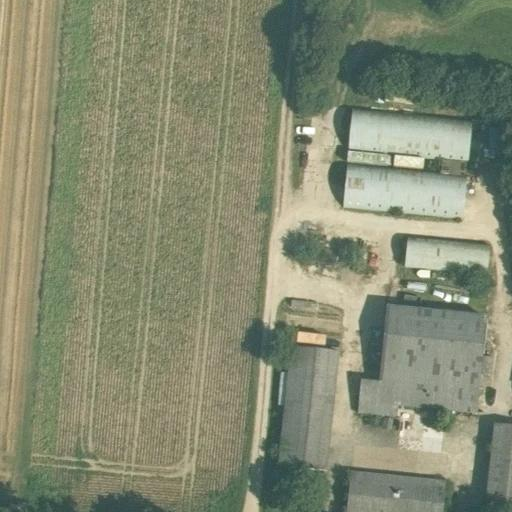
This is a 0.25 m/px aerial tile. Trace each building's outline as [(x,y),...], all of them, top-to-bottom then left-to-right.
[(471,121),(352,109),(348,152),(467,165),(471,121)] [(466,177),(346,165),(343,208),(462,221),(466,177)] [(489,247),(407,239),(404,269),(486,277),(489,247)] [(486,320),(386,310),(379,385),(360,383),(357,413),(396,417),(397,406),(476,414),(486,320)] [(338,354),(292,350),(279,469),(325,474),(338,354)] [(511,511),(511,429),(495,427),(486,509),(511,511)] [(441,511),(444,487),(368,479),(368,478),(350,476),(346,511),(441,511)]
